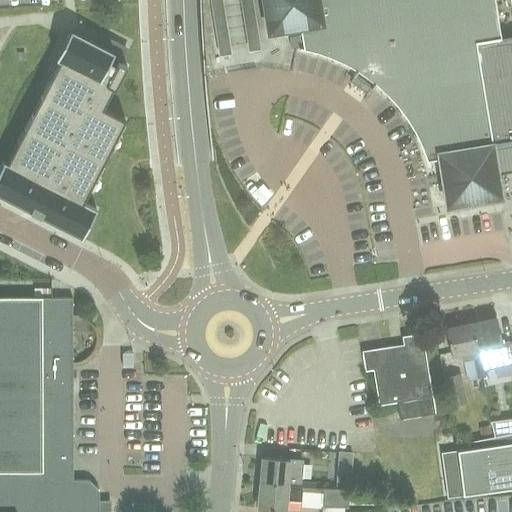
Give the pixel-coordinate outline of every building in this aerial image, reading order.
[(218,0),(222,44),(234,43),(231,0),(218,0)] [(271,53),(267,30),(261,0),(251,0),(261,55),(271,53)] [(500,37),(494,0),(264,0),(269,32),(296,28),(300,48),(302,48),(307,49),(312,50),(317,52),(322,53),(326,55),(331,57),(336,59),(340,61),(345,63),(349,65),(354,68),(358,70),(355,75),(351,81),(367,92),(371,87),(375,82),(375,83),(379,86),(383,90),(387,93),(390,97),(394,101),(397,105),(400,109),(404,113),(407,117),(409,121),(412,126),(415,130),(417,134),(419,139),(421,144),(423,149),(425,153),(427,158),(439,158),(447,206),(502,197),(498,174),(511,171),(511,34),(509,35),(500,37)] [(0,175),(0,197),(80,239),(81,238),(89,222),(82,218),(87,209),(94,213),(95,210),(82,203),(89,190),(82,187),(88,176),(94,179),(110,149),(104,146),(110,135),(116,138),(125,121),(102,109),(112,89),(114,90),(127,67),(119,63),(126,50),(113,43),(109,50),(70,31),(55,60),(59,62),(44,91),(40,98),(42,99),(42,97),(48,100),(39,118),(32,114),(16,146),(23,150),(14,167),(8,164),(9,163),(7,162),(7,164),(3,162),(2,164),(9,168),(4,177),(0,175)] [(73,480),(71,296),(42,297),(0,296),(0,511),(105,511),(105,501),(100,501),(99,501),(99,491),(88,480),(73,480)] [(475,365),(485,362),(484,356),(494,354),(492,346),(502,344),(497,318),(472,324),(479,357),(474,358),(475,365)] [(479,357),(472,324),(447,329),(452,355),(462,353),(464,360),(474,358),(479,357)] [(435,412),(423,332),(403,335),(404,343),(363,350),(366,369),(374,368),(379,404),(397,401),(400,417),(435,412)] [(130,354),(122,354),(122,367),(133,367),(133,354),(130,354)] [(478,378),(488,376),(485,362),(475,365),(478,378)] [(450,407),(467,403),(461,373),(444,377),(450,407)] [(481,437),(492,435),(490,427),(479,429),(481,437)] [(444,450),(448,498),(511,488),(511,434),(480,441),(481,446),(444,450)] [(349,455),(330,453),(329,461),(348,463),(349,455)] [(264,457),(261,483),(288,486),(287,490),(301,491),(302,481),(304,461),(290,460),(264,457)] [(315,492),(316,482),(302,481),(301,491),(287,490),(288,486),(261,483),(259,509),(285,511),(286,500),(302,502),(303,491),(315,492)] [(348,506),(348,488),(323,488),(322,506),(348,506)]
